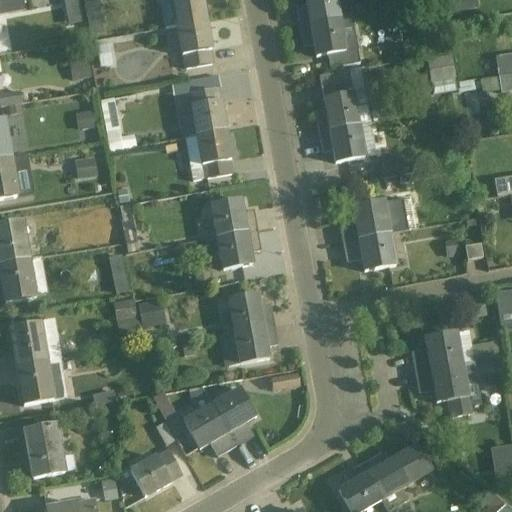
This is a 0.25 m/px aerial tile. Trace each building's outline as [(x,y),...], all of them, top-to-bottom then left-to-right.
[(109,0),(93,0),(102,39),(118,35),(109,0)] [(172,0),(176,23),(212,17),(208,0),(172,0)] [(308,0),(313,26),(345,21),(341,0),(308,0)] [(182,58),(217,52),(212,17),(176,23),(182,58)] [(319,59),(351,54),(345,21),(313,26),(319,59)] [(124,47),(110,47),(109,69),(124,69),(124,47)] [(511,95),(511,49),(495,52),(501,97),(511,95)] [(465,79),(460,51),(409,60),(414,88),(465,79)] [(326,104),(332,135),(363,129),(357,97),(326,104)] [(148,138),(136,140),(128,101),(113,105),(123,157),(151,151),(148,138)] [(190,111),(194,136),(233,130),(228,104),(190,111)] [(106,111),(90,112),(91,134),(108,133),(106,111)] [(0,123),(0,163),(17,161),(10,122),(0,123)] [(338,168),(370,162),(363,129),(332,135),(338,168)] [(199,167),(238,161),(233,130),(194,136),(199,167)] [(398,177),(416,171),(412,157),(394,163),(398,177)] [(87,165),(92,181),(110,175),(104,159),(87,165)] [(0,202),(23,199),(17,161),(0,163),(0,202)] [(212,206),(218,243),(254,237),(247,200),(212,206)] [(353,211),(359,244),(395,237),(388,204),(353,211)] [(149,233),(144,207),(131,210),(137,236),(149,233)] [(0,227),(0,267),(35,262),(28,223),(0,227)] [(224,276),(259,270),(254,237),(218,243),(224,276)] [(365,274),(401,267),(395,237),(359,244),(365,274)] [(136,260),(122,263),(131,301),(145,298),(136,260)] [(0,268),(6,307),(41,301),(35,262),(0,267),(0,268)] [(229,303),(236,338),(270,331),(263,296),(229,303)] [(153,305),(157,332),(179,329),(175,302),(153,305)] [(148,303),(128,306),(133,343),(153,341),(148,303)] [(10,331),(17,370),(52,364),(46,325),(10,331)] [(242,367),(276,360),(270,331),(236,338),(242,367)] [(431,340),(434,371),(473,367),(469,335),(431,340)] [(23,410),(59,404),(52,364),(17,370),(23,410)] [(439,408),(477,403),(473,367),(434,371),(439,408)] [(240,387),(212,406),(231,435),(259,415),(240,387)] [(185,424),(204,453),(231,435),(212,406),(185,424)] [(32,484),(70,479),(63,427),(24,432),(32,484)] [(389,503),(422,482),(403,453),(370,474),(389,503)] [(131,476),(148,505),(176,488),(160,460),(131,476)] [(375,511),(389,503),(370,474),(340,493),(352,511),(375,511)]
